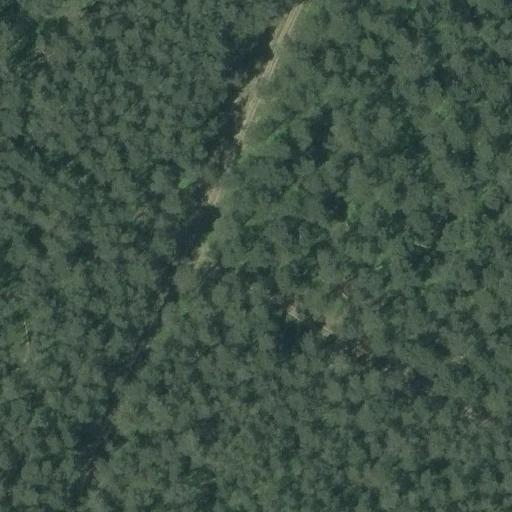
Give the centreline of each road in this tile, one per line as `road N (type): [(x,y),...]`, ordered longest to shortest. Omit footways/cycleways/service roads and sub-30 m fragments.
road 1 (track): [(45,511),(294,0)]
road 2 (track): [(175,243),(511,443)]
